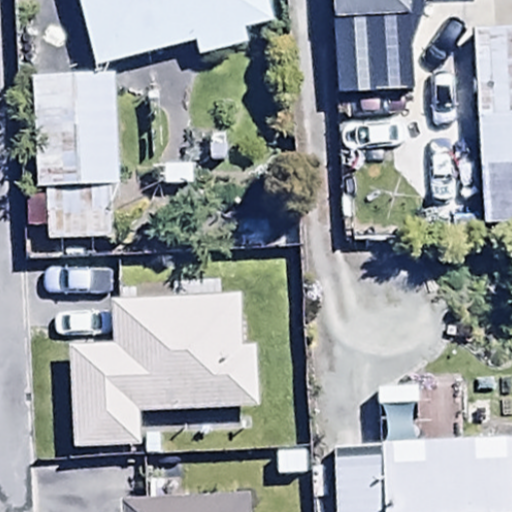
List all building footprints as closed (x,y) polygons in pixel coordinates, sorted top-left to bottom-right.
[(266,0),(74,0),(93,70),(192,44),(197,63),(248,50),(243,32),(273,24),(266,0)] [(328,0),(329,22),(407,19),(407,11),(424,10),(423,0),(328,0)] [(511,32),(471,34),(477,231),(511,229),(511,32)] [(29,78),(31,191),(25,191),(26,230),(43,230),(44,244),(116,242),(113,76),(29,78)] [(109,348),(66,349),(69,455),(139,453),(138,418),(258,415),(256,347),(241,348),(240,299),(108,303),(109,348)] [(379,454),(330,456),(332,511),(511,511),(511,439),(463,441),(460,385),(421,386),(422,400),(377,402),(379,454)] [(251,511),(251,500),(117,503),(116,511),(251,511)]
